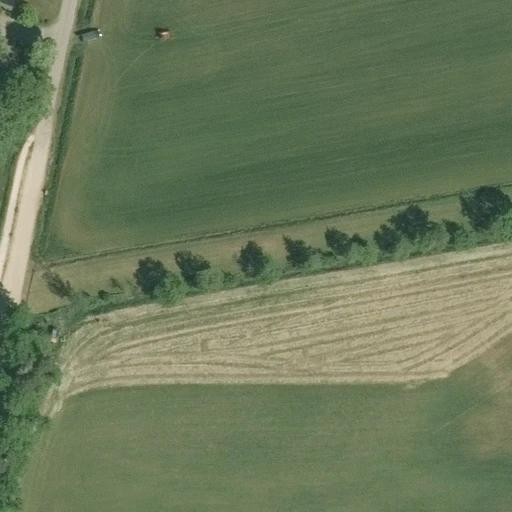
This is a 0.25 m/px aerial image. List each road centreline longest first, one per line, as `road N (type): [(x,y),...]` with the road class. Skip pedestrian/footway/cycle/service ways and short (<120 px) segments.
road 1 (track): [(0,344),(46,125)]
road 2 (unclassified): [(46,125),(72,0)]
